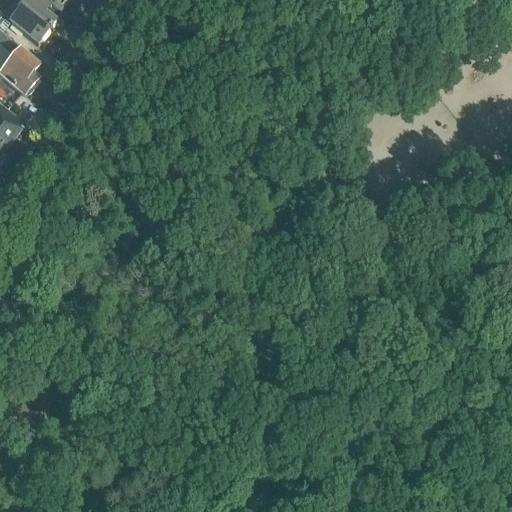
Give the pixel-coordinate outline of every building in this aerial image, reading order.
[(9,27),(38,50),(55,28),(44,19),(50,12),(35,0),(14,0),(25,8),(9,27)] [(66,0),(38,0),(52,11),(57,14),(66,0)] [(28,63),(18,55),(20,53),(0,35),(0,80),(24,101),(39,83),(33,78),(38,71),(28,63)] [(0,144),(8,151),(24,132),(0,112),(0,144)] [(0,161),(8,151),(0,144),(0,161)]
